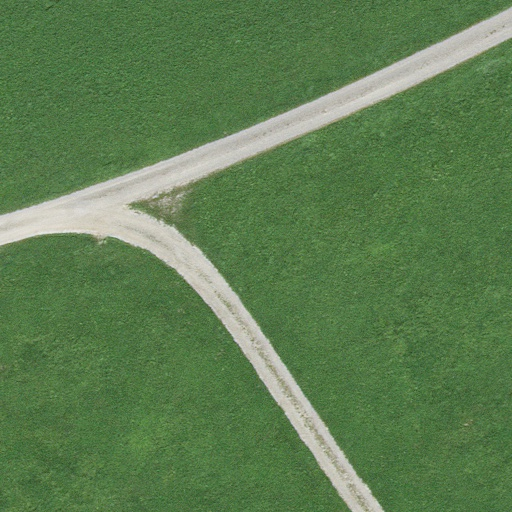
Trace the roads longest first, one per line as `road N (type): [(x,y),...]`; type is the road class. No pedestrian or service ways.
road 1 (unclassified): [(511,16),(0,232)]
road 2 (track): [(79,204),(368,511)]
